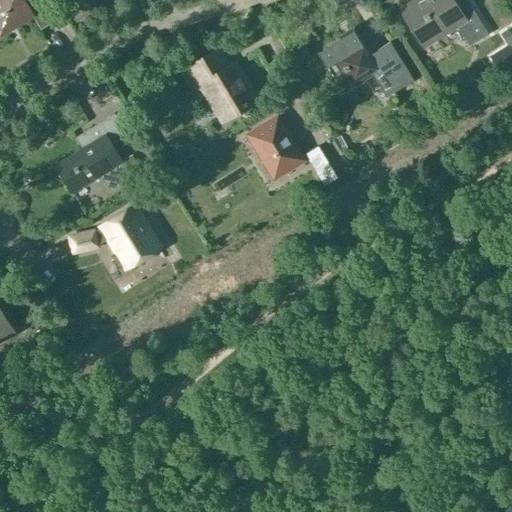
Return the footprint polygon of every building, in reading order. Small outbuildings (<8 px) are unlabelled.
[(0,0),(0,28),(1,31),(25,17),(19,8),(25,4),(40,29),(58,18),(53,9),(42,5),(39,0),(0,0)] [(418,0),(404,9),(401,5),(400,5),(426,46),(424,42),(454,23),(468,45),(487,34),(466,0),(469,6),(458,13),(450,0),(418,0)] [(511,26),(501,33),(510,47),(491,59),(500,72),(511,64),(511,26)] [(390,41),(369,54),(356,33),(343,41),(341,38),(317,52),(326,68),(339,60),(354,84),(371,73),(386,96),(413,79),(390,41)] [(234,64),(224,70),(213,53),(182,72),(193,89),(201,85),(222,118),(255,97),(234,64)] [(132,178),(142,171),(131,154),(121,160),(111,143),(126,134),(113,113),(82,132),(89,143),(54,165),(71,192),(106,171),(117,187),(132,178)] [(278,117),(250,134),(274,170),(284,163),(287,168),(304,157),(278,117)] [(317,145),(305,153),(324,185),(337,177),(317,145)] [(159,176),(137,187),(145,200),(166,188),(159,176)] [(133,205),(102,224),(103,226),(94,232),(94,231),(70,236),(74,250),(97,245),(97,244),(109,237),(118,250),(114,253),(122,266),(126,264),(127,266),(158,246),(133,205)] [(0,340),(14,332),(0,308),(0,340)]
